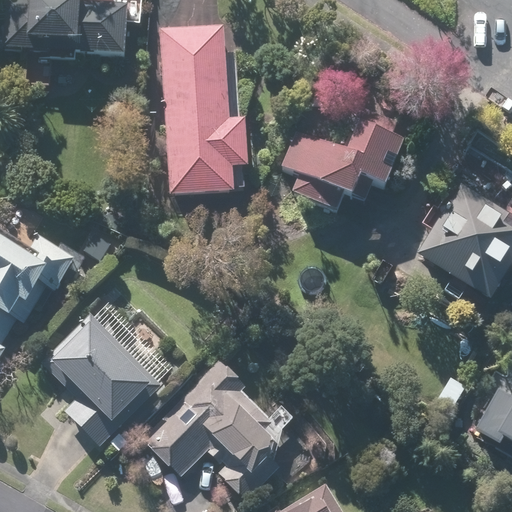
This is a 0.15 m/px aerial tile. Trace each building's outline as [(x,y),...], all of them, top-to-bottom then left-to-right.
[(121,16),(2,5),(0,27),(0,56),(117,67),(121,16)] [(216,32),(154,35),(163,206),(224,203),(223,177),(239,176),(237,129),(221,130),(216,32)] [(290,139),(273,176),(292,184),(284,201),(331,222),(346,188),(375,201),(397,151),(384,145),(392,128),(359,114),(339,160),(290,139)] [(272,133),(248,132),(246,157),(270,159),(272,133)] [(511,259),(511,222),(457,189),(409,266),(481,310),(511,259)] [(0,342),(9,327),(17,332),(40,296),(49,301),(69,270),(32,248),(23,261),(0,246),(0,342)] [(156,391),(85,320),(38,367),(75,404),(61,418),(94,452),(156,391)] [(239,398),(213,371),(139,444),(175,481),(203,454),(221,472),(213,480),(241,508),(271,478),(276,438),(287,427),(274,415),(260,429),(234,403),(239,398)] [(511,481),(511,482),(511,411),(490,399),(463,445),(511,472),(511,481)] [(324,511),(316,497),(289,511),(324,511)]
